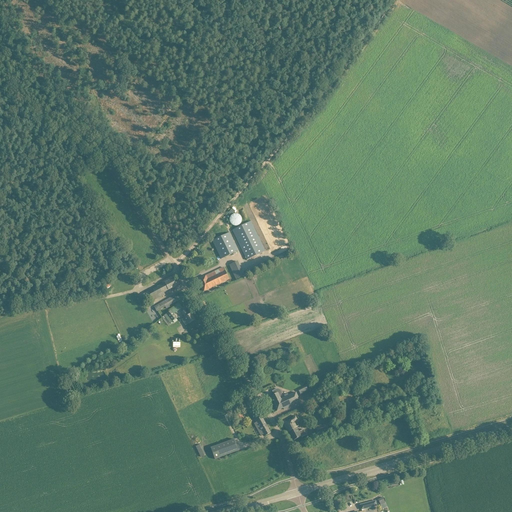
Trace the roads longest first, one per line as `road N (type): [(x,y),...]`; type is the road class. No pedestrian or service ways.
road 1 (unclassified): [(297,492),(270,417),(107,159),(0,95)]
road 2 (track): [(172,262),(319,99),(393,0)]
road 3 (tertiary): [(297,492),(511,427)]
